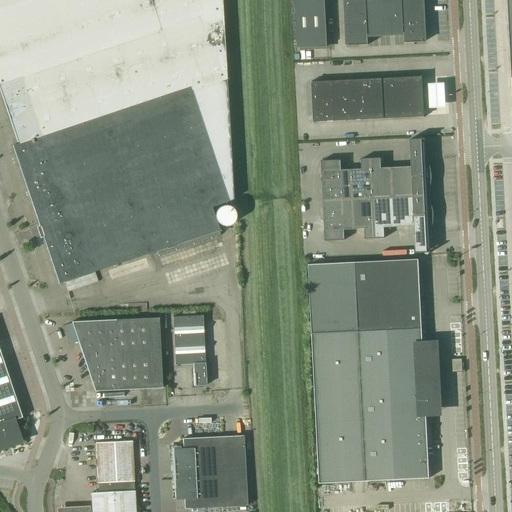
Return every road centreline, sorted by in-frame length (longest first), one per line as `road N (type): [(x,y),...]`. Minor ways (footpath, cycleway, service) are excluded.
road 1 (secondary): [(495,511),(477,146)]
road 2 (tertiary): [(59,417),(0,232)]
road 3 (secondary): [(477,146),(469,0)]
